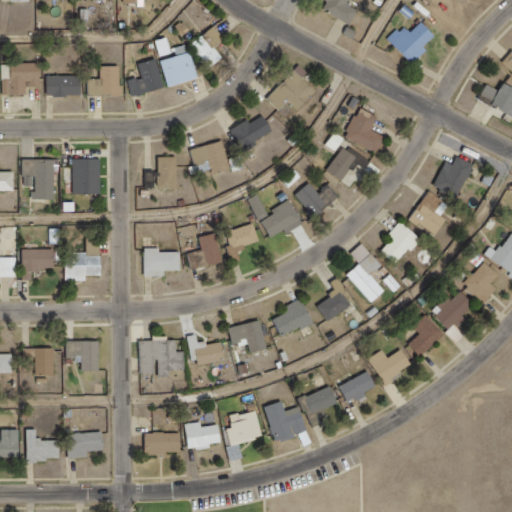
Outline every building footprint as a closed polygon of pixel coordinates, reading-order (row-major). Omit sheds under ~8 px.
[(330,0),(329,2),(332,4),(327,14),(354,28),(362,14),(350,7),(353,0),(330,0)] [(226,57),(217,46),(227,39),(216,26),(192,45),(211,69),(226,57)] [(390,42),(413,70),(431,55),(426,50),(437,41),(425,26),(414,35),(410,31),(405,36),(402,32),(390,42)] [(171,86),(201,77),(191,43),(174,48),(175,53),(163,57),(171,86)] [(129,80),(134,96),(168,86),(159,58),(140,63),(144,76),(129,80)] [(5,62),(5,94),(29,94),(29,86),(44,86),(44,62),(5,62)] [(91,95),(125,94),(124,64),(103,65),(104,78),(91,78),(91,95)] [(302,68),(271,104),(280,112),(288,103),(302,115),(320,94),(306,81),(311,75),(302,68)] [(50,95),(85,94),(84,75),(50,75),(50,95)] [(511,90),(506,88),(502,94),(490,88),(482,101),(511,116),(511,90)] [(380,152),(387,136),(374,129),(380,115),(361,106),(347,137),(380,152)] [(250,123),(233,134),(245,152),(276,132),(267,118),(253,127),(250,123)] [(194,153),(199,169),(213,165),(217,178),(235,172),(226,143),(194,153)] [(347,181),(362,157),(344,146),(329,170),(347,181)] [(476,163),(460,155),(456,164),(448,160),(436,187),(461,198),(476,163)] [(58,158),(27,158),(26,185),(35,185),(35,198),(57,199),(58,158)] [(104,158),(75,158),(76,193),(104,193),(104,158)] [(163,161),(164,180),(158,180),(158,192),(182,191),(181,161),(163,161)] [(0,190),(17,191),(18,170),(0,169),(0,190)] [(296,193),(316,218),(342,196),(331,183),(321,191),(312,181),(296,193)] [(413,217),(438,236),(450,219),(444,214),(452,204),(434,191),(413,217)] [(272,215),(261,193),(252,198),(273,237),(287,230),(288,232),(306,223),(293,199),(279,206),(281,211),(272,215)] [(399,264),(424,237),(404,220),(392,233),(396,237),(384,251),(399,264)] [(241,249),(264,242),(258,222),(230,231),(234,244),(230,245),(235,260),(244,257),(241,249)] [(203,236),(205,249),(191,252),(194,269),(226,262),(219,232),(203,236)] [(90,252),(69,252),(69,280),(89,280),(89,275),(104,275),(105,237),(90,237),(90,252)] [(354,253),(363,263),(350,275),(375,303),(389,290),(374,275),(386,264),(365,242),(354,253)] [(511,242),(507,250),(500,245),(496,251),(494,249),(488,259),(511,275),(511,242)] [(168,275),(167,270),(184,270),(183,251),(162,251),(162,247),(147,248),(148,276),(168,275)] [(25,279),(36,279),(36,268),(57,269),(58,249),(26,248),(25,279)] [(19,257),(1,258),(1,250),(0,249),(0,277),(19,277),(19,257)] [(488,265),(468,286),(473,290),(469,294),(488,312),(495,305),(492,303),(500,294),(494,288),(503,279),(488,265)] [(334,281),(339,292),(319,303),(329,320),(356,306),(341,278),(334,281)] [(441,308),(445,313),(439,319),(451,332),(458,325),(464,332),(474,323),(469,318),(477,310),(463,296),(455,303),(451,299),(441,308)] [(316,322),(306,298),(290,304),(293,311),(277,317),(284,335),(316,322)] [(417,326),(425,336),(411,349),(422,362),(448,340),(428,316),(417,326)] [(254,352),(270,348),(264,320),(232,326),(236,346),(252,342),(254,352)] [(194,358),(200,358),(201,364),(228,361),(225,340),(201,344),(200,334),(191,336),(194,358)] [(143,373),(159,373),(159,377),(172,377),(172,369),(187,369),(187,351),(180,351),(180,339),(172,339),(172,336),(155,336),(155,340),(143,340),(143,373)] [(69,359),(84,360),(84,370),(101,370),(102,341),(70,340),(69,359)] [(57,347),(26,347),(26,359),(38,359),(39,374),(57,374),(57,347)] [(15,352),(0,351),(0,372),(15,372),(15,352)] [(371,362),(389,391),(406,380),(403,375),(415,368),(405,352),(392,360),(387,352),(371,362)] [(371,375),(342,390),(349,404),(359,399),(361,403),(369,399),(368,395),(379,390),(371,375)] [(333,390),(309,401),(316,418),(341,407),(333,390)] [(268,410),(275,436),(279,435),(282,445),(297,441),(297,438),(310,434),(303,411),(289,415),(286,405),(268,410)] [(260,414),(236,420),(237,426),(234,426),(235,431),(230,432),(234,450),(267,442),(260,414)] [(188,428),(190,453),(213,451),(213,446),(223,445),(222,429),(205,430),(205,426),(188,428)] [(5,432),(5,436),(0,436),(0,462),(23,462),(22,432),(5,432)] [(31,432),(31,467),(49,466),(49,462),(63,462),(63,444),(46,444),(46,442),(41,442),(40,432),(31,432)] [(106,435),(70,439),(73,463),(91,460),(91,456),(108,454),(106,435)] [(148,436),(148,459),(170,459),(170,455),(183,455),(184,437),(148,436)]
